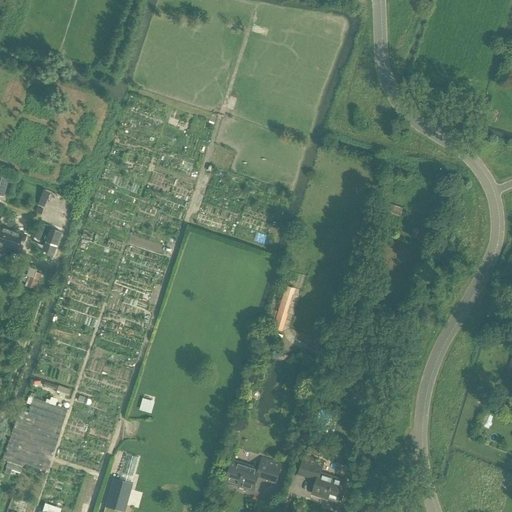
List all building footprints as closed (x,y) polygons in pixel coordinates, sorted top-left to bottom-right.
[(0,196),(3,197),(9,178),(0,175),(0,196)] [(45,206),(50,189),(43,188),(39,204),(45,206)] [(381,211),(400,217),(403,208),(384,202),(381,211)] [(33,242),(36,243),(52,258),(53,255),(61,232),(39,224),(33,242)] [(0,227),(0,245),(19,251),(23,241),(24,242),(26,236),(0,227)] [(29,267),(26,274),(21,272),(19,277),(26,280),(24,285),(34,288),(40,273),(35,271),(36,270),(29,267)] [(286,285),(273,328),(280,330),(293,287),(286,285)] [(324,352),(327,342),(317,339),(314,349),(324,352)] [(56,384),(44,380),(42,385),(55,389),(56,384)] [(70,389),(57,385),(55,390),(59,391),(58,395),(63,397),(65,393),(68,394),(70,389)] [(140,409),(153,412),(155,399),(143,397),(140,409)] [(18,412),(2,459),(46,474),(67,409),(55,405),(44,401),(33,398),(27,415),(18,412)] [(134,480),(139,455),(126,452),(122,478),(134,480)] [(312,494),(339,502),(346,481),(320,472),(323,462),(304,456),(299,473),(317,479),(312,494)] [(225,481),(253,490),(257,476),(275,482),(281,464),(262,458),(259,468),(232,460),(225,481)] [(7,462),(5,467),(4,469),(6,469),(5,473),(10,475),(11,471),(19,474),(20,472),(19,472),(21,467),(7,462)] [(105,507),(106,507),(124,511),(133,483),(113,478),(105,507)]
